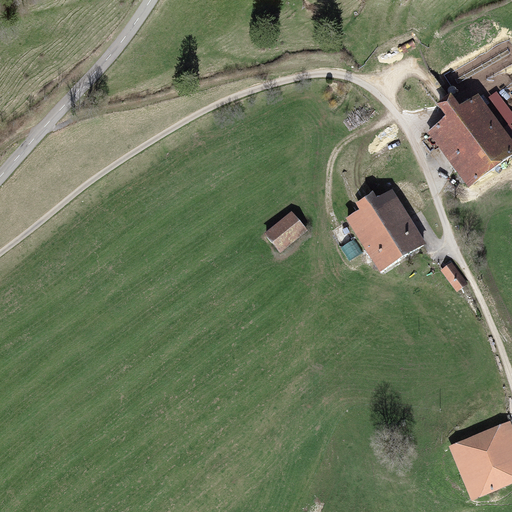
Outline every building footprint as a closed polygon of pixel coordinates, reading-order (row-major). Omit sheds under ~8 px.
[(450,119),(427,135),(467,189),(511,155),(511,141),(479,97),(463,109),(454,97),(441,107),(450,119)] [(360,212),(345,222),(381,276),(426,246),(390,193),(379,200),(374,193),(355,205),(360,212)] [(291,214),(265,235),(279,253),(305,232),(291,214)] [(342,228),(335,233),(350,256),(357,251),(342,228)] [(452,262),(441,270),(456,292),(467,285),(452,262)] [(511,432),(508,423),(449,446),(471,500),(511,483),(511,432)]
